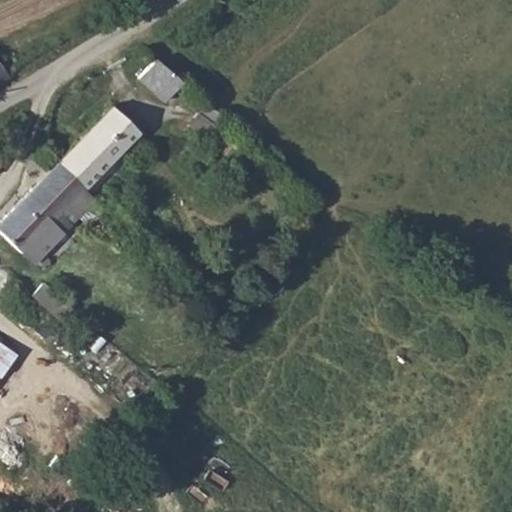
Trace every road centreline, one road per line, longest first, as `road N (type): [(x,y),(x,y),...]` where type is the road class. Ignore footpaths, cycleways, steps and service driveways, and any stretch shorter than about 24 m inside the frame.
road 1 (residential): [(0,109),(182,0)]
road 2 (unknown): [(62,72),(32,151),(0,198)]
